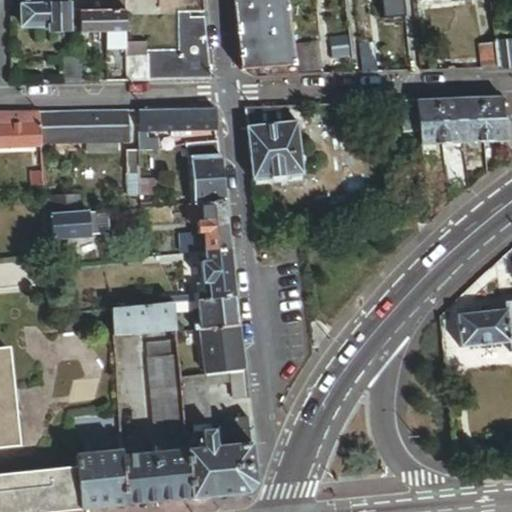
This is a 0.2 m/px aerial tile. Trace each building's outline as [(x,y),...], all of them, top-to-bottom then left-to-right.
[(79,0),(79,14),(124,13),(124,0),(79,0)] [(255,79),(296,77),(294,56),(287,0),(232,0),(240,71),(255,79)] [(68,5),(67,5),(50,5),(41,5),(23,5),(22,5),(22,28),(42,28),(49,28),(49,33),(68,33),(68,5)] [(106,35),(125,35),(124,13),(79,14),(80,36),(106,35)] [(191,19),(191,13),(176,14),(179,51),(147,52),(146,56),(147,82),(211,81),(204,19),(191,19)] [(125,35),(106,35),(106,49),(125,49),(125,43),(125,35)] [(125,52),(125,56),(146,56),(147,52),(146,42),(125,43),(125,49),(125,52)] [(497,69),(511,68),(511,43),(494,45),(497,69)] [(481,69),(497,69),(494,45),(478,46),(481,69)] [(374,49),(360,50),(363,74),(376,74),(374,49)] [(126,82),(125,56),(125,52),(106,52),(106,83),(126,82)] [(296,77),(322,76),(320,53),(294,56),(296,77)] [(147,82),(146,56),(125,56),(126,82),(147,82)] [(80,83),(80,64),(80,59),(80,57),(63,57),(63,83),(80,83)] [(502,99),(480,100),(484,144),(506,144),(502,99)] [(463,145),(459,100),(438,101),(442,146),(463,145)] [(484,144),(480,100),(459,100),(463,145),(484,144)] [(442,146),(438,101),(417,102),(420,133),(421,147),(442,146)] [(420,133),(417,102),(390,103),(390,110),(404,129),(405,135),(420,133)] [(245,120),(246,129),(288,125),(286,107),(265,108),(265,120),(245,120)] [(265,120),(265,108),(244,109),(245,120),(265,120)] [(214,110),(139,112),(139,133),(147,133),(169,132),(186,132),(217,132),(214,110)] [(127,144),(126,112),(40,113),(40,126),(41,145),(86,144),(118,144),(127,144)] [(0,127),(10,128),(10,114),(0,114),(0,127)] [(30,114),(18,114),(19,127),(31,126),(30,114)] [(288,125),(246,129),(252,182),(302,177),(297,124),(288,125)] [(41,145),(40,126),(31,126),(19,127),(10,128),(0,127),(0,149),(42,148),(41,145)] [(147,133),(139,133),(140,146),(154,146),(154,151),(158,151),(157,139),(148,140),(147,133)] [(118,144),(86,144),(86,155),(118,155),(118,144)] [(219,157),(218,145),(190,146),(191,160),(219,157)] [(140,170),(140,151),(127,151),(127,170),(140,170)] [(225,204),(219,157),(191,160),(194,206),(225,204)] [(140,170),(127,170),(127,197),(140,197),(140,180),(140,170)] [(155,180),(140,180),(140,197),(155,196),(155,180)] [(410,213),(428,212),(425,188),(408,190),(410,213)] [(49,200),(50,218),(81,215),(80,198),(49,200)] [(230,251),(225,204),(194,206),(188,207),(189,224),(196,223),(197,235),(197,240),(204,239),(205,254),(230,251)] [(107,213),(88,215),(90,235),(109,234),(107,213)] [(50,218),(51,242),(90,239),(90,235),(88,215),(81,215),(50,218)] [(197,235),(180,237),(181,244),(193,243),(194,255),(205,254),(204,239),(197,240),(197,235)] [(181,244),(182,256),(194,255),(193,243),(181,244)] [(235,299),(230,251),(205,254),(205,257),(198,258),(198,265),(200,264),(202,286),(208,286),(210,302),(235,299)] [(198,298),(198,303),(210,302),(208,286),(202,286),(197,287),(198,298)] [(238,329),(235,299),(210,302),(198,303),(200,325),(201,332),(238,329)] [(511,354),(511,303),(503,305),(504,312),(488,314),(487,308),(478,309),(479,315),(456,317),(459,349),(507,345),(508,354),(511,354)] [(173,306),(111,312),(114,339),(164,334),(164,341),(176,340),(173,306)] [(244,373),(238,329),(201,332),(205,377),(244,373)] [(179,379),(176,343),(148,345),(155,429),(183,426),(179,379)] [(0,511),(60,511),(56,472),(0,477),(0,450),(16,449),(5,351),(0,351),(0,511)] [(205,377),(179,379),(183,426),(183,427),(193,427),(208,425),(208,423),(204,386),(229,384),(230,401),(246,399),(244,373),(205,377)] [(194,434),(184,435),(190,501),(248,494),(255,485),(248,418),(223,421),(223,431),(209,432),(194,434)] [(223,421),(208,423),(208,425),(209,432),(223,431),(223,421)] [(143,441),(119,443),(120,451),(125,507),(190,501),(184,435),(183,427),(183,426),(155,429),(157,454),(144,455),(143,441)] [(193,427),(183,427),(184,435),(194,434),(193,427)] [(79,511),(125,507),(120,451),(76,456),(77,471),(79,511)] [(77,471),(56,472),(60,511),(76,511),(79,511),(77,471)]
